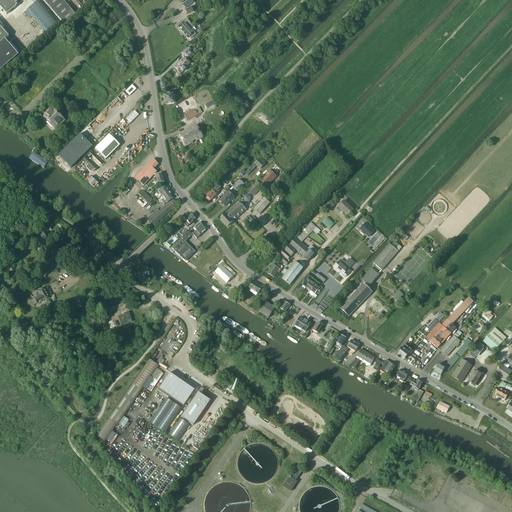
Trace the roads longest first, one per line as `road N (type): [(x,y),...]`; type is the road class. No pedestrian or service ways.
road 1 (residential): [(405,511),(186,369),(180,362),(189,323),(132,283),(125,268)]
road 2 (tertiary): [(511,428),(245,269),(189,204)]
road 3 (track): [(0,328),(157,511)]
road 4 (tertiary): [(189,204),(164,160),(142,35),(118,0)]
road 5 (residential): [(125,268),(53,212),(0,185)]
road 6 (track): [(92,432),(172,310)]
